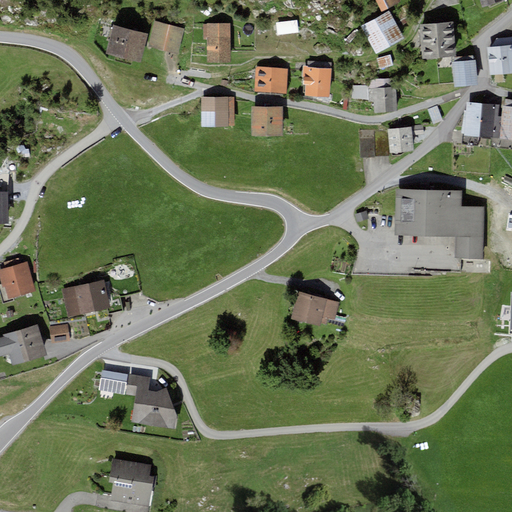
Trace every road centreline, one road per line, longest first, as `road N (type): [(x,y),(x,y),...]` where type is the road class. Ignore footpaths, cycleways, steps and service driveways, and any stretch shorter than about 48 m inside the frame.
road 1 (residential): [(100,349),(167,366),(200,427),(221,435),(421,423),(495,353),(511,347)]
road 2 (residential): [(100,349),(252,269),(302,229)]
road 3 (residential): [(302,229),(393,172),(477,89)]
road 4 (unclassified): [(302,229),(276,204),(200,189),(121,121)]
road 5 (residential): [(121,121),(44,173),(0,250)]
road 6 (unclassified): [(121,121),(84,64),(60,47),(0,37)]
road 7 (residential): [(0,439),(100,349)]
